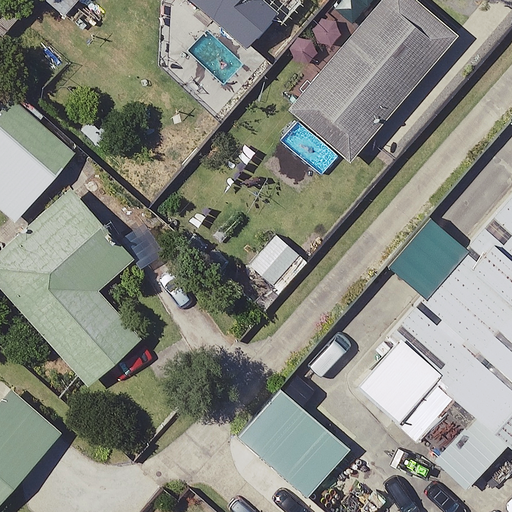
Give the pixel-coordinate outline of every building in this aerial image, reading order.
[(52,0),(72,17),(86,0),(52,0)] [(194,0),(251,49),(293,0),(194,0)] [(423,0),(392,0),(296,112),(358,165),(468,37),(423,0)] [(21,99),(0,122),(0,203),(22,223),(83,155),(21,99)] [(511,183),(344,376),(409,437),(447,392),(464,406),(500,439),(511,448),(511,183)] [(79,190),(0,259),(0,281),(95,389),(150,341),(108,293),(143,262),(79,190)] [(305,255),(271,228),(242,264),(275,291),(305,255)] [(271,381),(228,431),(301,493),(344,443),(271,381)] [(0,410),(0,507),(66,434),(17,391),(0,410)]
